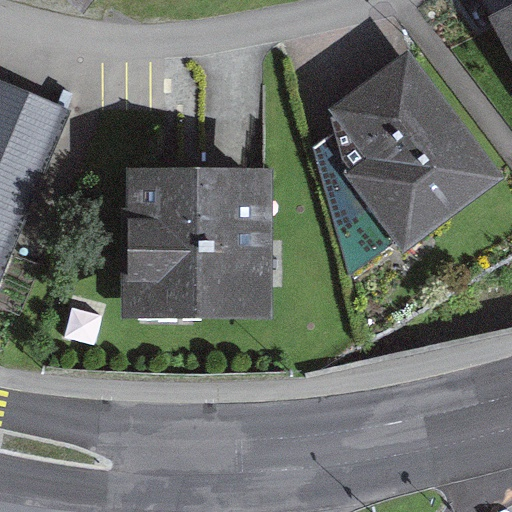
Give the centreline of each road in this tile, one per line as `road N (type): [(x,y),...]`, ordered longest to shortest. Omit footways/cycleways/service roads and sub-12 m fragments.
road 1 (residential): [(367,0),(158,42),(81,41),(0,22)]
road 2 (primary): [(511,414),(363,447),(173,462)]
road 3 (primary): [(173,462),(98,459),(0,439)]
